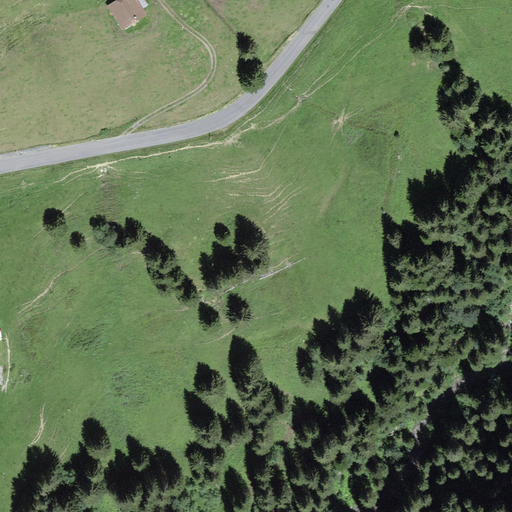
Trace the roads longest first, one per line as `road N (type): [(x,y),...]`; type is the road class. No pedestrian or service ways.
road 1 (tertiary): [(332,0),(228,116),(0,167)]
road 2 (track): [(116,146),(213,76),(210,47),(165,2)]
